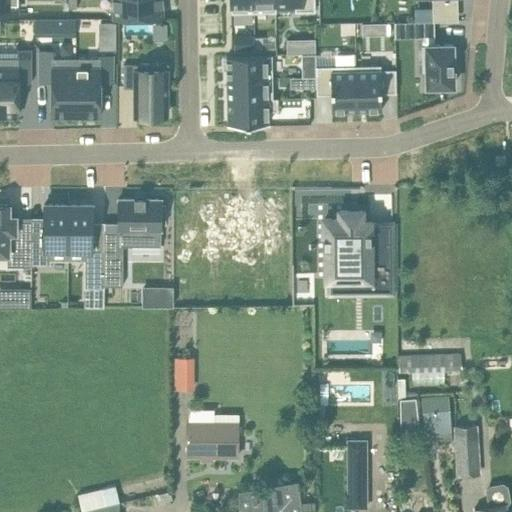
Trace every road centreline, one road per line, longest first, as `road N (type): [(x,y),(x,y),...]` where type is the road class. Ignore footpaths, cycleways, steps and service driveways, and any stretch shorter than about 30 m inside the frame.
road 1 (residential): [(490,112),(387,146),(190,151)]
road 2 (residential): [(190,151),(0,156)]
road 3 (residential): [(187,0),(190,151)]
